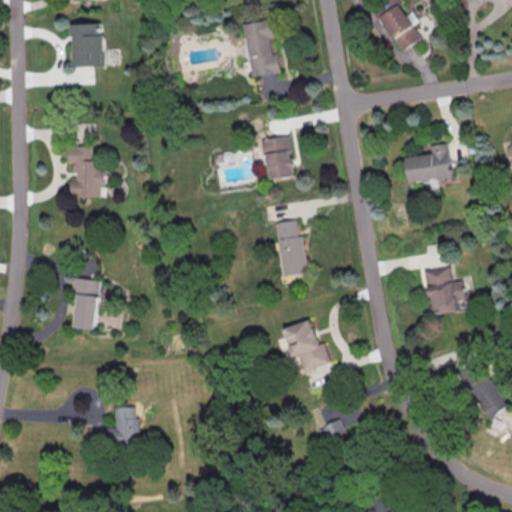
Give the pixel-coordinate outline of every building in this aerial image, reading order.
[(385,0),(390,9),(381,14),(401,50),(421,39),(399,0),(385,0)] [(252,76),(281,71),(279,52),(273,53),(271,37),(275,36),(273,19),(245,23),(252,76)] [(76,24),(104,23),(104,70),(77,70),(76,24)] [(270,179),(296,175),(289,134),(263,139),(270,179)] [(411,182),(453,176),(448,142),(431,145),(432,152),(407,156),(411,182)] [(70,147),(93,147),(93,161),(103,162),(103,170),(108,170),(108,186),(103,186),(103,199),(73,198),(74,163),(70,163),(70,147)] [(276,222),(283,275),(308,272),(303,234),(299,235),(297,219),(276,222)] [(425,270),(435,313),(459,308),(458,300),(467,298),(462,279),(453,281),(450,265),(425,270)] [(74,278),(102,282),(96,331),(76,328),(80,296),(72,295),(74,278)] [(285,326),(292,356),(301,354),(304,369),(331,363),(326,342),(319,344),(313,320),(285,326)] [(486,368),(480,371),(475,363),(459,372),(486,419),(508,407),(486,368)] [(117,409),(138,408),(138,419),(141,419),(142,447),(93,448),(93,429),(117,429),(117,409)] [(321,427),(328,444),(348,435),(341,419),(321,427)]
